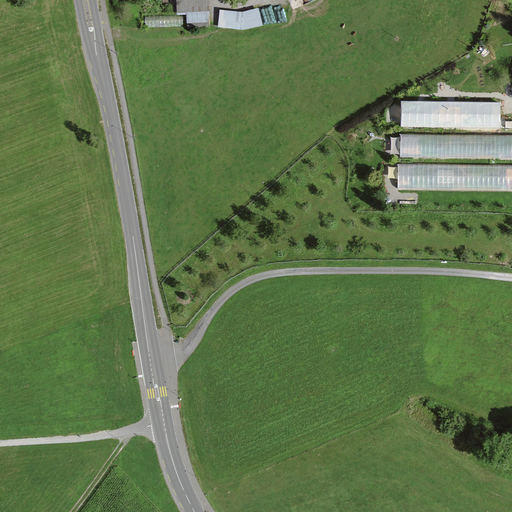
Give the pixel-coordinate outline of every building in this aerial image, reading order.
[(209,11),(208,0),(177,0),(178,13),(209,11)] [(220,8),(219,27),(245,31),(264,25),(259,6),(244,11),(220,8)] [(501,107),(401,107),(401,132),(500,133),(501,107)] [(398,158),(511,159),(511,134),(398,133),(398,158)] [(511,165),(400,166),(400,197),(511,196),(511,165)]
